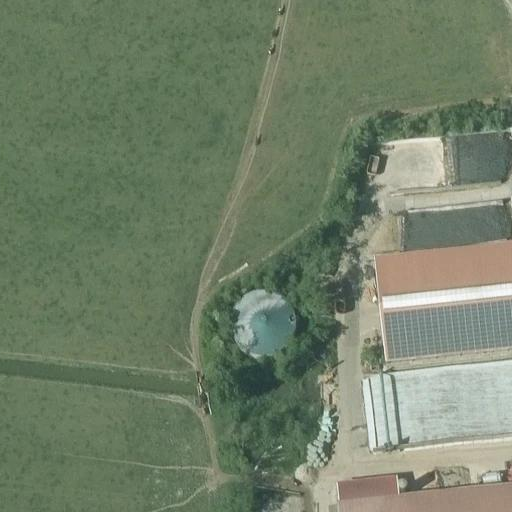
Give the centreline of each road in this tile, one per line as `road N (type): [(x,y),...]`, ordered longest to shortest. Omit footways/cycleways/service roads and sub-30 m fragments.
road 1 (track): [(380,167),(348,289),(355,471)]
road 2 (track): [(511,454),(336,473),(312,511)]
